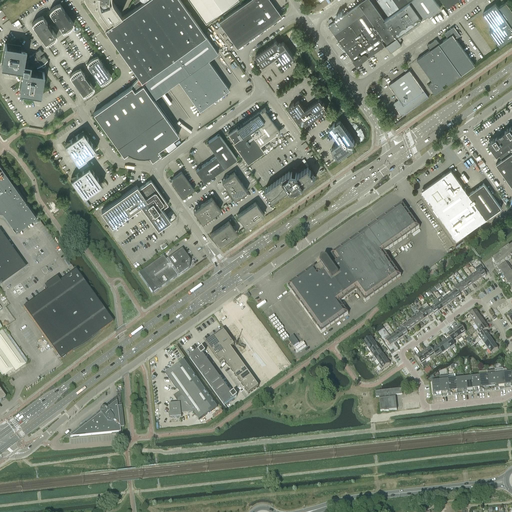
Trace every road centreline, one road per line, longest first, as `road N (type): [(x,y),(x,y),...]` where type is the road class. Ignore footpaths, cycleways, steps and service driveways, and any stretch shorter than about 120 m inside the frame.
road 1 (unclassified): [(5,446),(28,450),(250,280)]
road 2 (secondary): [(224,269),(0,435)]
road 3 (secondary): [(5,446),(224,287)]
road 4 (unclassified): [(0,411),(42,367),(13,327),(25,318),(5,290),(35,268),(0,221)]
road 5 (secondary): [(391,151),(224,269)]
road 6 (secondary): [(241,275),(396,163)]
road 7 (unclassified): [(250,280),(401,175)]
road 8 (tertiary): [(308,511),(360,497),(480,484)]
road 9 (unclassified): [(355,87),(479,0)]
road 10 (secondary): [(511,66),(391,151)]
road 11 (residential): [(406,363),(421,384),(423,407),(511,394)]
road 12 (unclassified): [(153,168),(264,89)]
road 13 (unclassified): [(224,269),(153,168)]
